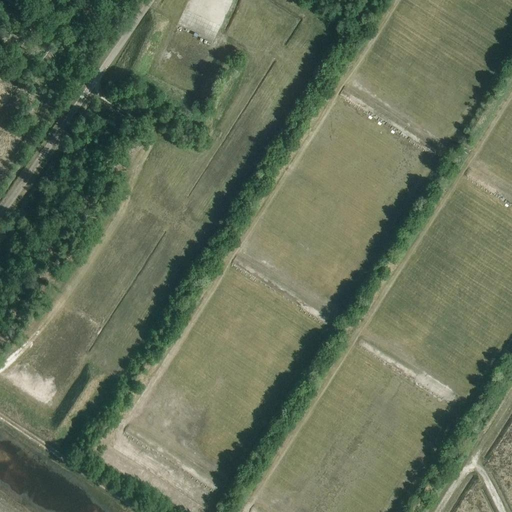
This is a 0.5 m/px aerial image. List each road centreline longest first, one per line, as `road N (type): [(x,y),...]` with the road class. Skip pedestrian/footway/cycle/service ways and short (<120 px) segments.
road 1 (track): [(135,415),(237,479),(511,48)]
road 2 (track): [(511,98),(247,511)]
road 3 (track): [(349,77),(123,425),(120,440),(134,453)]
road 4 (track): [(0,216),(150,0)]
road 5 (track): [(397,0),(349,77),(468,152)]
road 6 (track): [(0,415),(144,511)]
road 7 (track): [(241,248),(360,319)]
road 8 (track): [(466,394),(360,319)]
